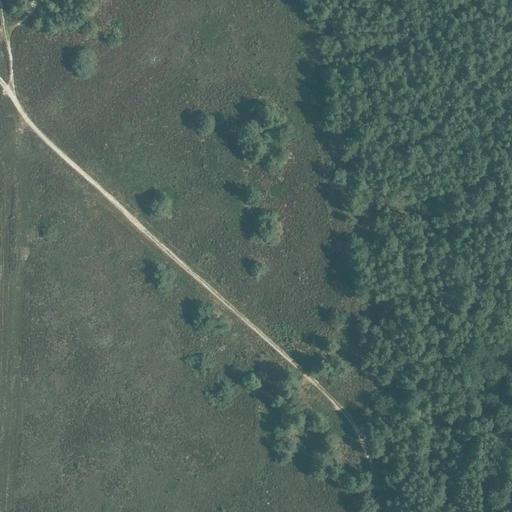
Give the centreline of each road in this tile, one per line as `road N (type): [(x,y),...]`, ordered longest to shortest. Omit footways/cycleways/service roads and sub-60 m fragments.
road 1 (track): [(368,456),(329,396),(54,149),(13,95)]
road 2 (track): [(415,426),(484,413),(511,339)]
